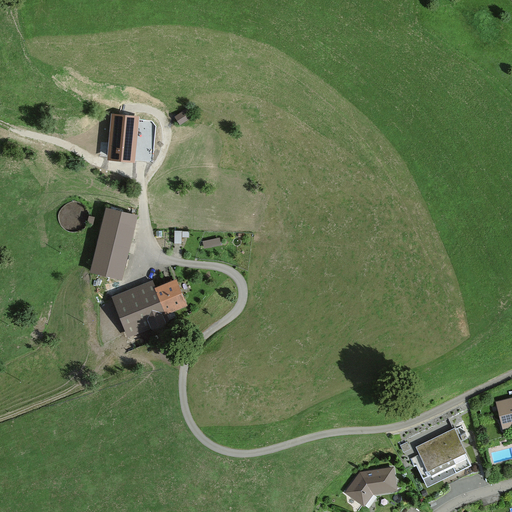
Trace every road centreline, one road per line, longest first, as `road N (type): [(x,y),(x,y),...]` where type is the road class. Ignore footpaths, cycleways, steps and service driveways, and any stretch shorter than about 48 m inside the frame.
road 1 (residential): [(511,374),(392,427),(332,432),(247,454),(218,449),(190,421),(182,377),(189,352),(236,310),(243,286),(222,267),(159,253),(147,228),(141,170)]
road 2 (track): [(0,121),(67,141),(104,165),(141,170)]
road 3 (track): [(0,419),(89,380),(118,353)]
